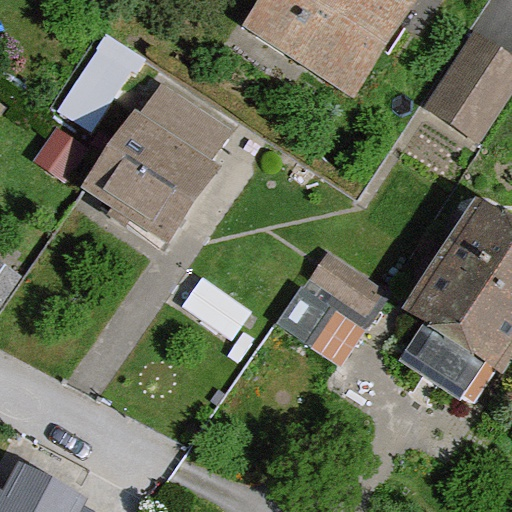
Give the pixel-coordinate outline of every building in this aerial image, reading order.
[(411,8),(399,0),(266,0),(244,36),(351,103),(411,8)] [(112,30),(68,110),(105,131),(150,50),(112,30)] [(511,100),(511,66),(478,45),(428,121),(476,153),(511,100)] [(231,150),(150,100),(83,206),(163,256),(231,150)] [(511,359),(511,238),(481,218),(414,321),(425,329),(400,367),(461,406),(486,367),(500,377),(511,359)] [(329,259),(314,282),(366,317),(381,294),(329,259)] [(0,264),(0,311),(22,279),(0,264)] [(279,326),(340,369),(364,335),(302,292),(279,326)] [(101,511),(6,464),(0,476),(0,511),(101,511)]
